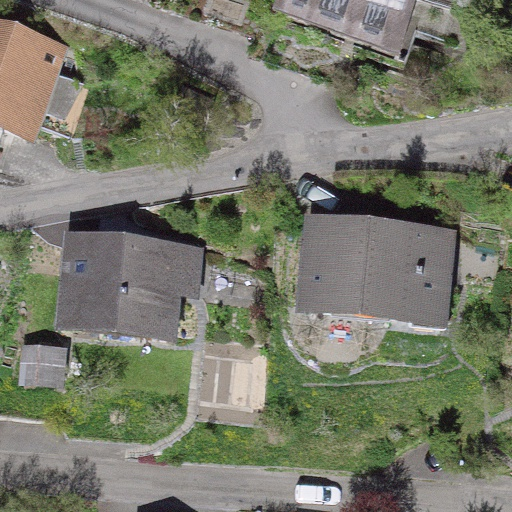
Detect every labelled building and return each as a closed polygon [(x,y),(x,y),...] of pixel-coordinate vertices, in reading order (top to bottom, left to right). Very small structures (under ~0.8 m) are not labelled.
[(359,28),(393,41),(408,0),(283,0),(284,0),(359,28)] [(393,41),(359,28),(347,71),(375,80),(372,87),(405,98),(423,52),(393,41)] [(0,35),(0,130),(28,139),(56,54),(0,35)] [(316,231),(309,311),(437,323),(444,243),(316,231)] [(73,249),(66,328),(165,337),(173,259),(73,249)] [(5,356),(0,376),(0,420),(62,425),(67,362),(59,362),(59,358),(27,354),(27,358),(5,356)] [(453,468),(495,445),(496,410),(476,409),(433,433),(453,468)] [(511,458),(511,410),(496,410),(495,445),(511,458)]
